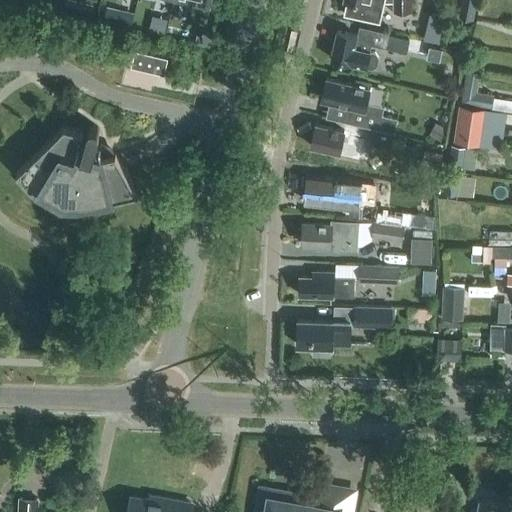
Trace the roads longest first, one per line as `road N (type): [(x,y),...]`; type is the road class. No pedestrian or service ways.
road 1 (tertiary): [(167,401),(254,0)]
road 2 (secondary): [(511,417),(167,401)]
road 3 (residential): [(271,317),(279,155),(316,0)]
road 4 (secondary): [(167,401),(0,396)]
